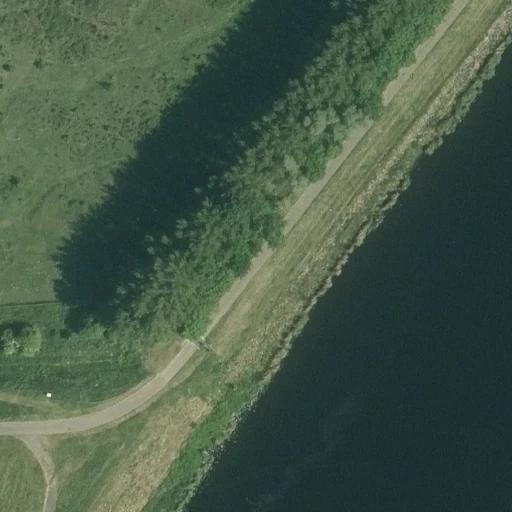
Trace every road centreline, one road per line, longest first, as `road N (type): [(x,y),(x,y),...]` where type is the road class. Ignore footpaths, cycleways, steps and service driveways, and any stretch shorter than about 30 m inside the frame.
road 1 (unclassified): [(0,430),(116,412),(174,367),(462,0)]
road 2 (track): [(0,397),(90,421),(122,447),(80,511)]
